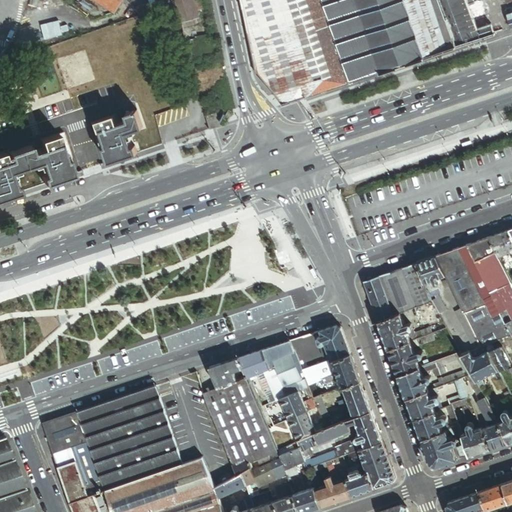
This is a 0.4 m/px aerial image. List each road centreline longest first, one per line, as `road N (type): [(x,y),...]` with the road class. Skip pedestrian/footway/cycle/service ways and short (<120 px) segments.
road 1 (residential): [(18,417),(351,301)]
road 2 (primary): [(0,267),(285,172)]
road 3 (primary): [(273,147),(0,240)]
road 4 (primary): [(511,69),(273,147)]
road 5 (primary): [(285,172),(511,99)]
road 6 (tertiary): [(351,301),(423,488)]
road 7 (unclassified): [(334,269),(511,205)]
road 8 (tertiary): [(273,147),(252,110),(226,0)]
